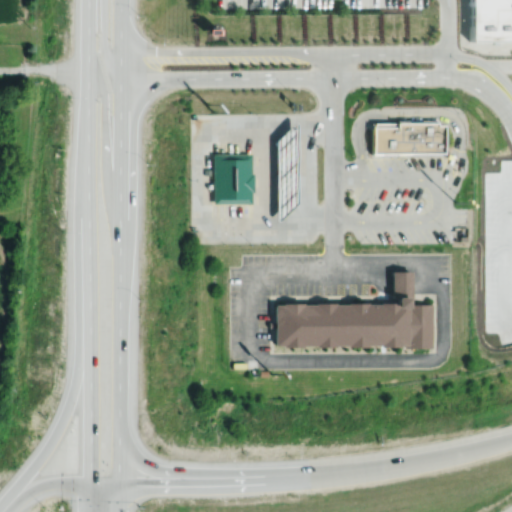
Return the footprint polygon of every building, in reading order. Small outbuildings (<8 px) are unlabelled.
[(511,117),(494,118),(494,153),(511,152),(511,117)] [(273,139),(273,218),(274,219),(275,220),(276,220),(277,220),(295,201),(294,122),(294,121),(293,120),(292,120),(291,120),(273,139)] [(372,124),(372,154),(444,153),(444,123),(372,124)] [(211,153),(211,203),(250,202),(249,191),(251,191),(251,172),(249,172),(249,152),(211,153)] [(391,272),(391,304),(412,304),(412,272),(391,272)] [(274,304),(274,346),(430,346),(430,304),(412,304),(391,304),(274,304)]
